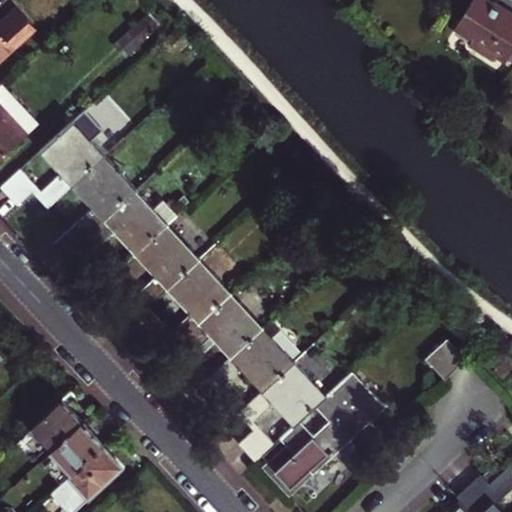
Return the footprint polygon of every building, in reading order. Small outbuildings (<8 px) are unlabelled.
[(511,2),(509,1),(505,8),(493,1),(491,0),(471,0),(457,24),(477,37),(473,43),(497,58),(501,51),(508,56),(511,49),(511,2)] [(507,0),(493,0),(493,1),(505,8),(509,1),(507,0)] [(0,56),(28,30),(10,9),(0,18),(0,56)] [(0,84),(0,101),(29,132),(40,122),(3,82),(0,84)] [(0,158),(29,132),(0,101),(0,158)] [(105,155),(73,120),(41,150),(61,171),(37,193),(50,206),(73,184),(96,163),(105,155)] [(54,242),(64,254),(136,188),(105,155),(96,163),(73,184),(93,206),(54,242)] [(22,166),(2,185),(18,203),(39,184),(22,166)] [(136,253),(163,228),(169,223),(136,188),(64,254),(75,266),(115,230),(136,253)] [(136,253),(156,275),(117,311),(128,324),(149,305),(168,288),(201,257),(169,223),(163,228),(136,253)] [(177,343),(226,298),(233,292),(201,257),(168,288),(190,312),(167,333),(177,343)] [(177,374),(192,391),(265,325),(233,292),(226,298),(177,343),(192,360),(177,374)] [(165,322),(149,305),(128,324),(144,341),(165,322)] [(296,359),(265,325),(192,391),(203,404),(242,368),(263,390),(296,359)] [(428,359),(445,379),(468,358),(450,339),(428,359)] [(275,402),(296,425),(329,394),(296,359),(263,390),(239,412),(251,424),(275,402)] [(329,394),(296,425),(283,437),(288,442),(264,464),(291,493),(387,405),(355,370),(346,377),(329,394)] [(32,425),(53,449),(83,421),(61,398),(32,425)] [(83,421),(53,449),(72,472),(103,443),(83,421)] [(240,443),(256,461),(278,442),(261,424),(240,443)] [(123,465),(103,443),(72,472),(69,474),(90,497),(123,465)] [(460,496),(472,509),(474,511),(511,511),(511,465),(493,483),(484,474),(460,496)]
